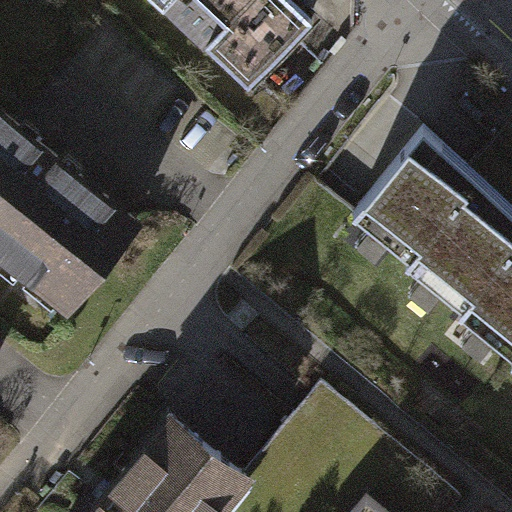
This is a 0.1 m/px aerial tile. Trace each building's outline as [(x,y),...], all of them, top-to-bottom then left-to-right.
[(312,18),(294,0),(158,0),(168,9),(172,5),(250,81),(312,18)] [(0,109),(0,247),(66,300),(134,216),(0,109)] [(511,211),(417,122),(344,209),(402,257),(398,260),(453,304),(450,307),(507,355),(504,359),(511,365),(511,211)] [(169,410),(85,511),(209,511),(244,470),(169,410)] [(390,511),(365,491),(346,511),(390,511)]
